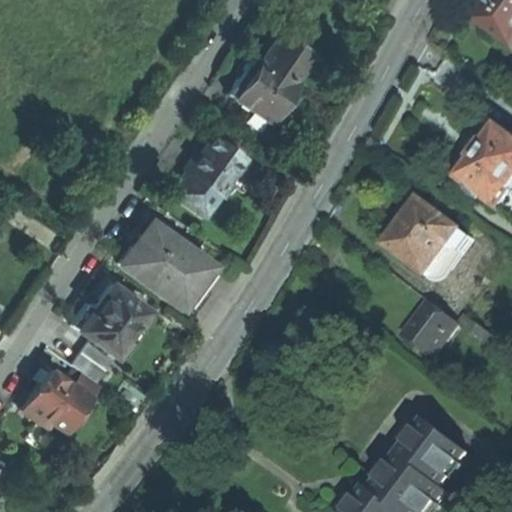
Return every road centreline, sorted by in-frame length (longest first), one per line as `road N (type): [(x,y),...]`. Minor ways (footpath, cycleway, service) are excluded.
road 1 (tertiary): [(426,0),(241,318),(96,511)]
road 2 (residential): [(254,0),(0,373)]
